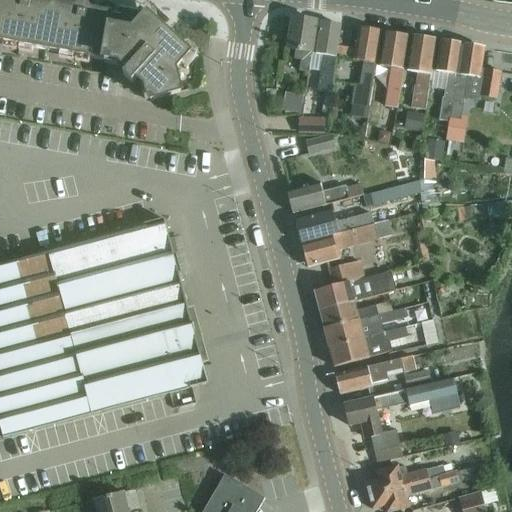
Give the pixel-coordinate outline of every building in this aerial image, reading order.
[(0,0),(0,42),(47,51),(56,3),(40,0),(0,0)] [(73,6),(56,3),(47,51),(104,61),(105,59),(113,13),(92,9),(88,4),(93,0),(77,0),(73,4),(73,6)] [(119,14),(113,13),(105,59),(120,62),(126,68),(131,62),(134,64),(123,76),(133,84),(143,72),(146,75),(141,81),(147,87),(151,101),(181,93),(175,71),(191,53),(198,59),(198,58),(157,20),(136,10),(119,7),(119,8),(120,9),(119,14)] [(317,23),(292,19),(288,50),(296,51),(294,60),(301,61),(300,72),(309,73),(310,70),(317,23)] [(317,23),(310,70),(321,72),(318,92),(330,94),(335,66),(336,58),(338,46),(341,26),(321,23),(317,23)] [(338,46),(336,58),(354,61),(363,62),(360,84),(355,83),(351,106),(349,116),(367,119),(369,109),(381,33),(359,29),(356,49),(338,46)] [(409,37),(385,33),(380,67),(392,69),(386,107),(397,109),(400,95),(409,37)] [(437,42),(413,38),(407,72),(419,73),(416,88),(415,88),(412,109),(426,111),(437,42)] [(451,121),(463,46),(441,42),(436,72),(448,74),(444,99),(443,99),(439,121),(450,123),(451,121)] [(484,98),(497,100),(501,73),(486,70),(482,69),(485,49),(463,46),(451,121),(461,123),(464,99),(483,102),(484,98)] [(305,96),(287,93),(284,112),(302,115),(305,96)] [(425,115),(409,112),(406,131),(422,134),(424,121),(425,115)] [(301,120),(301,134),(325,134),(325,120),(301,120)] [(380,132),(379,141),(389,143),(390,133),(380,132)] [(309,155),(336,148),(333,136),(306,143),(309,155)] [(430,141),(427,159),(435,161),(442,162),(446,144),(430,141)] [(427,159),(425,178),(436,179),(435,161),(427,159)] [(420,182),(364,197),(363,197),(366,208),(421,194),(420,182)] [(363,197),(364,197),(361,185),(347,189),(346,187),(323,193),(320,183),(288,191),(294,215),(363,197)] [(511,219),(511,201),(460,208),(461,223),(484,221),(484,219),(511,219)] [(296,222),(302,245),(374,226),(372,219),(371,214),(336,223),(333,213),(296,222)] [(0,425),(3,438),(120,407),(189,389),(207,384),(202,363),(186,306),(178,277),(164,221),(148,225),(42,253),(24,258),(5,263),(0,264),(0,425)] [(389,222),(374,226),(377,238),(392,234),(389,222)] [(374,226),(302,245),(308,269),(339,261),(336,249),(377,238),(374,226)] [(422,231),(414,233),(421,261),(429,259),(422,231)] [(365,280),(360,262),(329,271),(334,288),(314,292),(314,293),(365,280)] [(365,280),(314,293),(319,312),(355,303),(396,292),(391,273),(365,280)] [(357,312),(355,303),(319,312),(324,330),(378,316),(375,308),(357,312)] [(390,304),(375,308),(378,316),(392,313),(390,304)] [(404,310),(392,313),(378,316),(324,330),(329,349),(379,336),(377,326),(406,318),(404,310)] [(433,321),(421,324),(426,346),(438,343),(433,321)] [(379,336),(329,349),(334,368),(369,359),(369,358),(388,353),(386,343),(407,338),(405,328),(379,336)] [(341,396),(342,395),(342,396),(373,388),(370,377),(403,369),(404,374),(416,371),(413,357),(336,376),(341,396)] [(416,371),(404,374),(407,388),(431,382),(427,368),(416,371)] [(404,457),(402,448),(398,431),(383,435),(377,411),(409,404),(409,406),(429,402),(433,415),(460,409),(453,380),(344,405),(350,428),(363,425),(367,440),(372,439),(378,464),(404,457)] [(446,446),(459,442),(457,431),(443,435),(446,446)] [(378,479),(365,483),(369,497),(430,480),(439,477),(446,476),(443,467),(427,472),(427,470),(408,476),(405,467),(399,469),(398,467),(376,472),(378,479)] [(456,473),(446,476),(439,477),(430,480),(369,497),(373,510),(385,507),(386,511),(394,511),(409,508),(406,497),(459,483),(456,473)] [(225,476),(204,511),(261,511),(259,510),(265,500),(265,499),(225,476)] [(96,511),(128,511),(124,493),(94,501),(96,511)] [(479,494),(459,499),(462,511),(481,511),(480,506),(482,505),(479,494)]
